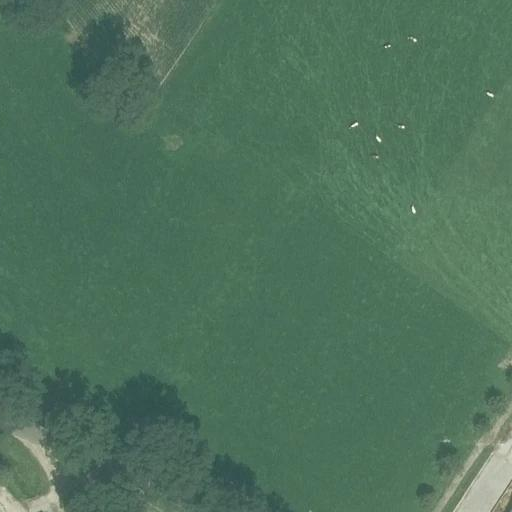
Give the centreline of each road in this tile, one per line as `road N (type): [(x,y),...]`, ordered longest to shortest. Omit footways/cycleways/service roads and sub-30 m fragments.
road 1 (unclassified): [(10,424),(178,511)]
road 2 (track): [(435,511),(511,402)]
